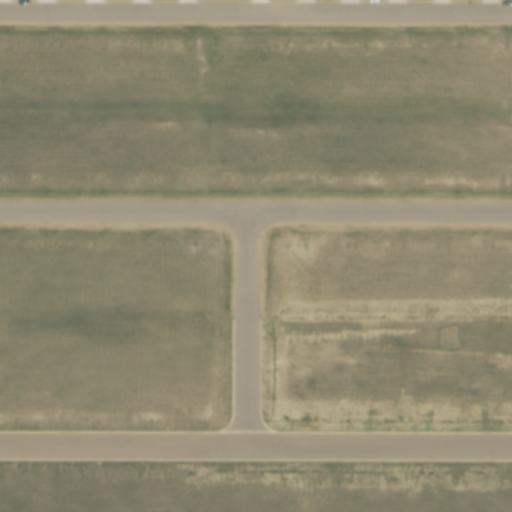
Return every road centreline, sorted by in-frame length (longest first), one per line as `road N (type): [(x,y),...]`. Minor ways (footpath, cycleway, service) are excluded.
road 1 (residential): [(511,447),(0,444)]
road 2 (residential): [(0,14),(511,16)]
road 3 (residential): [(0,212),(511,213)]
road 4 (residential): [(239,446),(243,211)]
